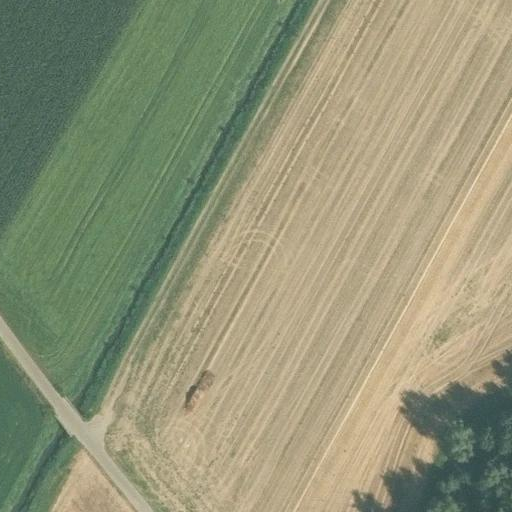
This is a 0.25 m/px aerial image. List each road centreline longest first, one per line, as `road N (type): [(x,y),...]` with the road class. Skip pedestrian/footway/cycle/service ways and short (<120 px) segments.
road 1 (track): [(89,444),(331,0)]
road 2 (track): [(89,444),(0,326)]
